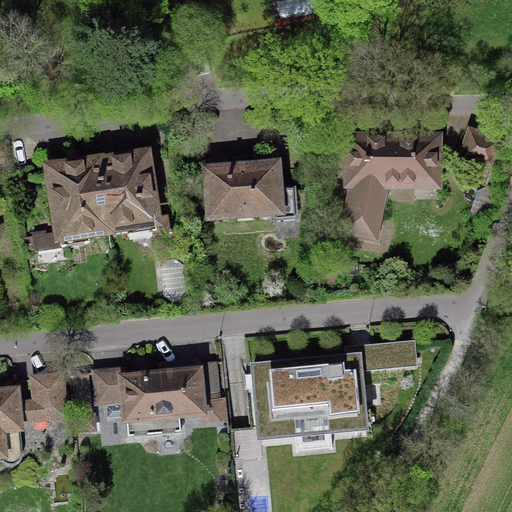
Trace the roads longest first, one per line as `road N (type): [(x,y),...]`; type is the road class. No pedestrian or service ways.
road 1 (residential): [(0,128),(202,98),(511,99)]
road 2 (residential): [(0,345),(477,300)]
